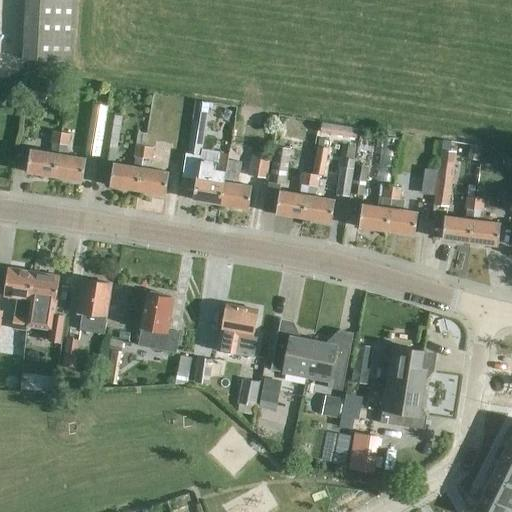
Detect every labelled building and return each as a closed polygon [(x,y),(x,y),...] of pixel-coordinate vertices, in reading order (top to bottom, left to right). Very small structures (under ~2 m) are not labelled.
[(75,0),(27,0),(24,73),(49,74),(49,60),(72,62),(75,0)] [(65,84),(49,82),(29,79),(27,94),(46,96),(47,92),(63,95),(65,84)] [(195,100),(186,154),(200,156),(202,157),(210,103),(195,100)] [(100,157),(103,136),(108,106),(102,105),(93,104),(86,155),(89,155),(100,157)] [(99,167),(112,169),(113,163),(115,163),(123,117),(107,115),(99,167)] [(359,129),(322,123),(320,133),(357,139),(359,129)] [(52,143),(51,153),(30,149),(26,172),(54,176),(61,132),(53,131),(51,143),(52,143)] [(66,155),(68,146),(69,146),(71,134),(61,132),(54,176),(82,181),(85,158),(66,155)] [(133,166),(115,163),(113,163),(112,169),(109,185),(137,190),(144,146),(146,147),(147,134),(137,133),(136,145),(134,157),(135,157),(133,166)] [(315,197),(317,187),(318,187),(320,175),(324,176),(330,148),(328,148),(330,140),(320,138),(319,147),(318,147),(315,162),(314,171),(311,170),(303,218),(331,223),(334,200),(315,197)] [(150,169),(151,160),(152,160),(154,148),(146,147),(144,146),(137,190),(164,195),(168,172),(150,169)] [(275,146),(270,180),(282,181),(285,161),(289,162),(291,149),(275,146)] [(350,197),(351,194),(355,169),(354,169),(354,165),(355,160),(353,159),(355,147),(348,146),(346,159),(345,159),(344,167),(341,167),(337,195),(350,197)] [(202,157),(200,156),(198,167),(196,177),(193,199),(220,204),(227,161),(219,160),(202,157)] [(249,175),(267,179),(271,159),(252,156),(249,175)] [(457,160),(454,195),(468,197),(472,162),(457,160)] [(233,183),(234,174),(235,174),(237,162),(227,161),(220,204),(247,209),(251,186),(233,183)] [(368,167),(354,165),(354,169),(355,169),(351,194),(364,197),(368,167)] [(302,185),(300,194),(279,191),(275,213),(303,218),(311,170),(302,169),(300,184),(302,185)] [(424,169),(421,193),(433,195),(436,170),(424,169)] [(401,200),(402,189),(403,184),(404,176),(395,175),(394,187),(392,187),(386,231),(414,235),(417,213),(403,211),(405,201),(401,200)] [(438,178),(434,206),(448,207),(452,181),(438,178)] [(358,227),(386,231),(392,187),(384,186),(383,197),(379,197),(378,207),(361,205),(358,227)] [(467,210),(466,219),(444,217),(441,239),(469,242),(476,199),(466,197),(465,209),(467,210)] [(481,221),(482,211),(483,211),(485,200),(476,199),(469,242),(497,246),(500,223),(481,221)] [(25,331),(26,327),(34,271),(8,267),(4,296),(20,299),(15,329),(25,331)] [(34,271),(26,327),(49,330),(47,341),(61,343),(64,319),(53,318),(55,304),(59,275),(34,271)] [(77,313),(84,314),(81,329),(103,332),(111,283),(84,279),(82,295),(80,294),(77,313)] [(138,346),(177,353),(181,331),(168,329),(173,297),(163,295),(163,293),(158,291),(150,291),(150,293),(146,292),(145,302),(146,302),(138,346)] [(6,301),(2,327),(13,328),(17,303),(6,301)] [(217,351),(254,357),(257,338),(253,338),(258,310),(225,304),(219,336),(216,338),(215,345),(217,346),(217,351)] [(283,373),(306,377),(313,340),(289,336),(288,342),(276,339),(271,370),(283,372),(283,373)] [(69,337),(64,365),(75,367),(80,339),(69,337)] [(113,340),(112,351),(121,352),(123,342),(113,340)] [(336,345),(313,340),(306,377),(328,381),(327,388),(342,390),(349,353),(335,351),(336,345)] [(350,382),(367,385),(373,347),(356,344),(350,382)] [(389,364),(386,386),(422,392),(426,369),(420,368),(423,351),(391,346),(388,364),(389,364)] [(122,353),(121,352),(112,351),(107,382),(117,384),(122,353)] [(214,367),(225,370),(228,356),(217,353),(214,367)] [(181,355),(178,372),(190,374),(192,357),(181,355)] [(198,358),(194,382),(208,384),(212,360),(198,358)] [(3,380),(18,380),(17,362),(2,362),(3,380)] [(277,404),(281,381),(265,378),(261,401),(277,404)] [(242,379),(238,403),(255,407),(260,382),(242,379)] [(386,386),(380,422),(411,427),(413,415),(419,416),(422,392),(386,386)] [(321,415),(339,418),(343,398),(324,395),(321,415)] [(371,417),(344,411),(341,428),(368,434),(371,417)] [(373,474),(379,436),(353,433),(348,470),(373,474)] [(344,465),(350,436),(338,434),(332,463),(344,465)] [(511,446),(507,444),(498,462),(511,469),(511,446)] [(511,469),(498,462),(489,480),(511,491),(511,469)] [(511,511),(511,491),(489,480),(480,498),(507,511),(511,511)] [(507,511),(480,498),(472,511),(507,511)]
